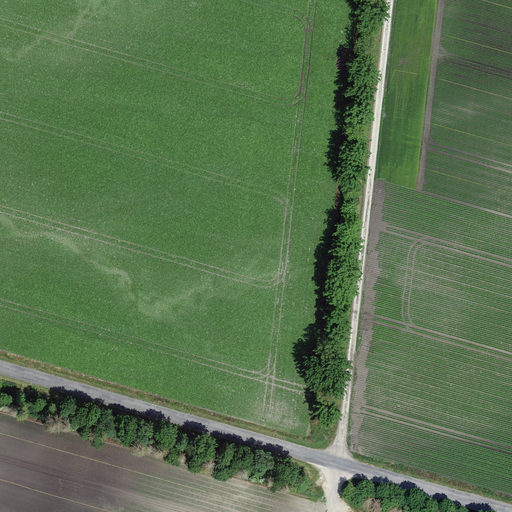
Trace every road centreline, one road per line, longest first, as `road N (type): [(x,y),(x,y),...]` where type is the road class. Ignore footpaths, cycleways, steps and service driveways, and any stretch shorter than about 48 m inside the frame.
road 1 (tertiary): [(0,367),(508,511)]
road 2 (track): [(390,0),(333,511)]
